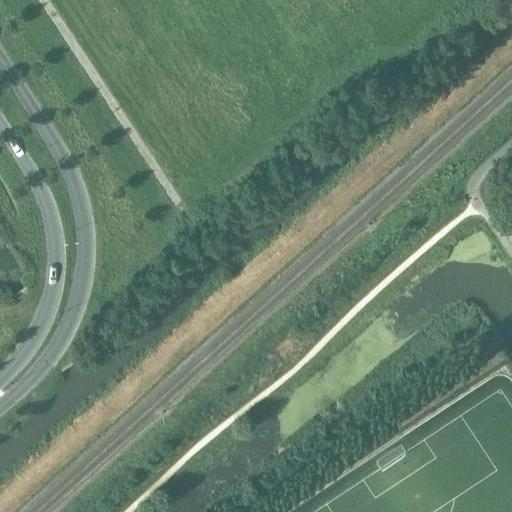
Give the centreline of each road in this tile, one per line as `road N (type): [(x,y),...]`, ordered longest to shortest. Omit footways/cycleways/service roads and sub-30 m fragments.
road 1 (tertiary): [(0,405),(63,336),(84,240),(63,160),(0,61)]
road 2 (tertiary): [(0,124),(40,190),(56,262),(45,320),(0,382)]
road 3 (track): [(43,0),(191,224)]
